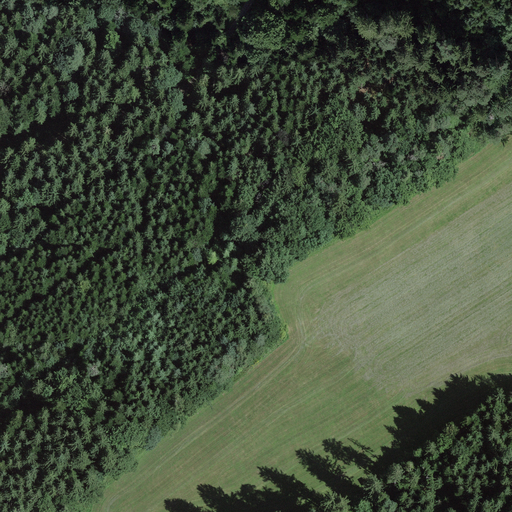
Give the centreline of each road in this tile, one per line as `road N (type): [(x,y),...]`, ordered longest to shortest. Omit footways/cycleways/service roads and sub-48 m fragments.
road 1 (track): [(0,429),(64,364),(216,247),(218,174),(182,92)]
road 2 (track): [(0,165),(182,92),(251,0)]
